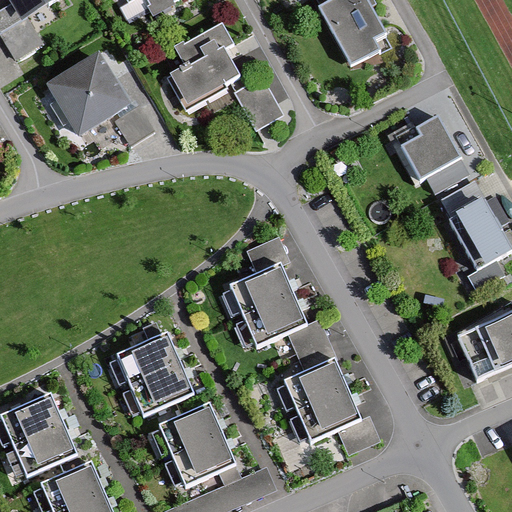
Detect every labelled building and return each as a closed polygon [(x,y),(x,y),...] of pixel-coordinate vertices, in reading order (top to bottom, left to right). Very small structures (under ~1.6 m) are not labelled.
[(0,36),(60,0),(0,0),(0,4),(5,14),(0,16),(0,36)] [(117,0),(125,14),(141,5),(151,22),(189,0),(117,0)] [(341,0),(314,15),(348,77),(380,60),(373,48),(383,43),(359,0),(341,0)] [(230,51),(219,29),(169,55),(179,74),(162,83),(180,119),(223,97),(221,93),(234,86),(219,57),(230,51)] [(128,109),(94,59),(41,96),(76,145),(128,109)] [(279,120),(259,85),(234,100),(254,135),(279,120)] [(132,141),(155,127),(143,106),(119,120),(132,141)] [(433,121),(388,147),(415,194),(460,168),(433,121)] [(442,226),(473,276),(509,254),(478,204),(442,226)] [(282,286),(275,271),(225,293),(254,356),(303,335),(296,318),(282,286)] [(511,317),(453,342),(472,387),(511,370),(511,317)] [(170,356),(163,340),(112,363),(140,424),(191,401),(184,387),(170,356)] [(335,380),(328,367),(280,389),(308,449),(356,427),(349,412),(335,380)] [(0,423),(25,483),(76,461),(70,446),(57,415),(51,402),(0,423)] [(213,426),(206,410),(153,433),(179,493),(232,470),(225,453),(213,426)] [(232,511),(274,494),(263,470),(167,511),(232,511)] [(103,511),(92,486),(86,472),(37,493),(45,511),(103,511)]
